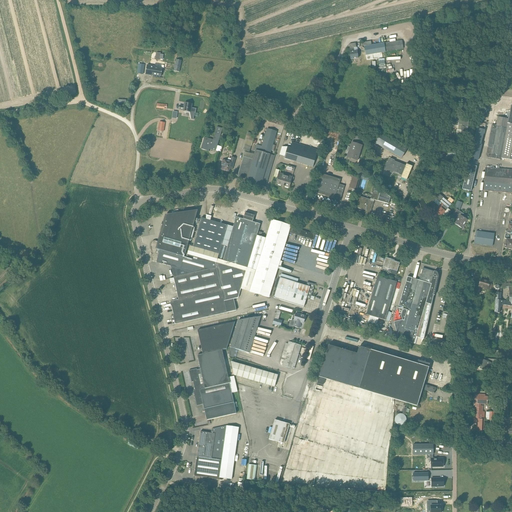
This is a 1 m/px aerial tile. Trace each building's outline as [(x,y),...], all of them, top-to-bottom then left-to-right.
[(364,47),(366,60),(394,56),(392,42),(364,47)] [(355,43),(349,44),(350,48),(350,52),(351,59),(356,58),(357,58),(356,47),(355,43)] [(154,66),(147,65),(146,70),(145,75),(153,76),(153,75),(161,76),(162,72),(162,68),(158,68),(159,65),(154,65),(154,66)] [(496,129),(491,128),(486,155),(488,155),(488,156),(488,157),(492,158),(500,160),(501,158),(511,160),(511,98),(510,110),(500,108),(496,129)] [(191,113),(192,104),(185,103),(184,106),(180,106),(179,110),(183,111),(183,112),(191,113)] [(470,117),(453,115),(453,119),(448,118),(446,128),(452,129),(451,129),(451,125),(458,126),(457,130),(456,139),(467,140),(470,117)] [(213,140),(204,137),(202,144),(201,149),(209,151),(210,148),(211,149),(211,150),(216,151),(217,146),(222,128),(217,127),(215,133),(213,140)] [(254,155),(249,154),(244,152),(238,172),(237,177),(247,180),(246,181),(266,187),(275,156),(270,155),(277,132),(267,128),(261,146),(256,145),(254,155)] [(470,158),(478,160),(482,145),(481,144),(484,130),(477,128),(470,158)] [(378,144),(404,159),(409,150),(383,135),(378,144)] [(291,148),(287,147),(284,159),(313,167),(318,149),(292,142),(291,148)] [(362,145),(351,142),(347,157),(357,161),(362,145)] [(230,162),(222,160),(221,166),(223,167),(222,170),(229,172),(230,169),(232,170),(236,158),(231,157),(230,162)] [(395,161),(390,159),(387,167),(393,170),(393,171),(402,175),(401,177),(407,180),(412,166),(408,165),(406,164),(405,166),(394,161),(395,161)] [(468,165),(462,189),(471,191),(477,167),(468,165)] [(511,169),(490,168),(485,168),(483,191),(511,193),(511,169)] [(284,175),(280,173),(278,179),(276,179),(275,183),(281,185),(282,184),(284,185),(284,186),(289,188),(292,177),(284,175)] [(326,175),(321,174),(316,193),(330,197),(331,196),(340,199),(342,191),(343,191),(345,186),(339,184),(341,180),(334,177),(326,175)] [(381,190),(374,188),(371,199),(388,204),(390,197),(381,190)] [(297,197),(308,200),(310,195),(299,192),(297,197)] [(447,201),(438,193),(434,198),(443,205),(437,213),(441,216),(442,215),(445,218),(451,211),(448,208),(451,204),(454,201),(450,197),(447,201)] [(370,199),(360,197),(358,203),(357,208),(365,210),(364,214),(370,216),(374,202),(369,201),(370,199)] [(436,211),(431,208),(427,213),(432,217),(436,211)] [(454,218),(455,216),(458,218),(457,218),(458,219),(455,224),(462,228),(467,220),(460,216),(462,213),(459,211),(455,208),(450,216),(454,218)] [(198,268),(193,247),(190,246),(190,245),(187,244),(189,237),(190,237),(198,210),(165,215),(158,241),(156,241),(154,241),(152,241),(151,243),(151,245),(151,252),(152,256),(151,256),(152,256),(153,261),(171,266),(173,274),(198,268)] [(233,227),(201,218),(193,247),(198,268),(215,265),(249,275),(261,237),(257,235),(260,224),(236,217),(233,227)] [(247,284),(245,290),(250,292),(269,298),(278,266),(281,267),(282,262),(280,261),(289,232),(313,240),(315,235),(290,227),(291,226),(272,220),(266,238),(261,237),(249,275),(247,284)] [(476,231),(474,243),(492,246),(494,234),(476,231)] [(392,260),(386,257),(383,267),(397,271),(400,263),(392,260)] [(178,300),(247,284),(249,275),(215,265),(198,268),(173,274),(175,282),(178,300)] [(407,277),(399,306),(404,307),(404,309),(403,309),(401,315),(402,320),(394,322),(396,331),(399,332),(397,339),(414,343),(416,337),(424,339),(433,295),(437,278),(437,277),(437,275),(437,274),(435,272),(434,272),(433,272),(429,271),(429,270),(429,271),(427,270),(423,269),(423,268),(419,280),(407,277)] [(298,279),(281,274),(274,298),(304,307),(306,299),(310,300),(315,284),(307,282),(306,286),(297,283),(298,279)] [(377,276),(366,315),(385,320),(389,306),(396,281),(377,276)] [(478,286),(476,292),(479,293),(481,287),(490,289),(492,285),(491,284),(491,282),(487,280),(487,281),(481,280),(479,286),(478,286)] [(500,301),(500,307),(502,307),(502,305),(511,306),(511,286),(511,287),(510,286),(511,285),(510,283),(505,284),(506,286),(501,286),(501,293),(502,288),(506,288),(506,289),(509,289),(510,295),(509,295),(509,298),(510,298),(509,302),(500,301)] [(241,289),(245,290),(247,284),(178,300),(171,301),(174,318),(171,319),(173,328),(185,325),(184,322),(236,311),(234,299),(238,298),(241,289)] [(281,311),(277,310),(273,324),(280,327),(282,321),(278,320),(281,311)] [(305,316),(296,313),(293,321),(295,321),(293,326),(299,328),(301,323),(303,323),(305,316)] [(250,353),(261,317),(239,320),(230,347),(250,353)] [(198,357),(222,351),(222,350),(227,349),(235,322),(198,331),(203,354),(197,356),(198,357)] [(301,345),(289,342),(282,366),(294,369),(301,347),(301,345)] [(422,390),(435,393),(436,388),(424,384),(425,378),(428,379),(431,373),(427,372),(429,368),(364,348),(359,347),(357,354),(329,346),(317,384),(322,385),(324,379),(417,406),(422,390)] [(193,382),(194,386),(228,378),(222,351),(198,357),(200,369),(197,370),(197,369),(189,371),(191,382),(193,382)] [(475,360),(472,365),(480,370),(480,369),(485,371),(487,372),(490,366),(497,367),(498,360),(487,359),(487,361),(483,360),(481,365),(475,360)] [(278,375),(231,362),(234,375),(275,387),(278,375)] [(228,378),(194,386),(195,390),(193,391),(197,406),(203,405),(207,420),(236,414),(234,407),(238,407),(236,402),(233,403),(231,393),(238,391),(234,376),(228,378)] [(475,408),(479,408),(479,411),(475,411),(474,423),(478,423),(478,427),(474,427),(474,430),(482,431),(482,427),(484,428),(484,418),(485,413),(485,412),(483,412),(483,406),(481,406),(481,404),(487,404),(488,403),(488,399),(485,398),(485,395),(474,394),(474,400),(477,400),(477,404),(475,403),(475,408)] [(510,418),(511,405),(501,405),(500,417),(510,418)] [(402,414),(401,414),(400,414),(399,414),(398,414),(398,415),(397,415),(397,416),(396,416),(396,417),(395,417),(395,418),(395,419),(395,420),(395,421),(395,422),(396,423),(396,424),(397,424),(397,425),(398,425),(399,425),(400,425),(400,426),(401,426),(402,425),(403,425),(404,425),(404,424),(405,424),(405,423),(406,423),(406,422),(406,421),(406,420),(406,419),(406,418),(406,417),(405,417),(405,416),(405,415),(404,415),(403,415),(403,414),(402,414)] [(290,424),(275,420),(269,439),(284,443),(290,424)] [(231,480),(238,434),(239,427),(227,425),(216,428),(212,429),(211,433),(200,432),(197,457),(195,468),(194,474),(194,476),(219,480),(219,478),(231,480)] [(413,444),(413,454),(429,454),(433,454),(433,444),(413,444)] [(433,454),(429,454),(429,459),(431,459),(431,467),(443,467),(443,459),(433,459),(433,454)] [(247,479),(255,481),(257,465),(249,464),(247,479)] [(411,472),(411,480),(426,480),(426,472),(411,472)] [(431,478),(431,486),(443,486),(443,478),(431,478)] [(428,511),(439,511),(439,508),(438,508),(438,504),(435,504),(435,500),(427,500),(427,506),(429,506),(428,511)]
